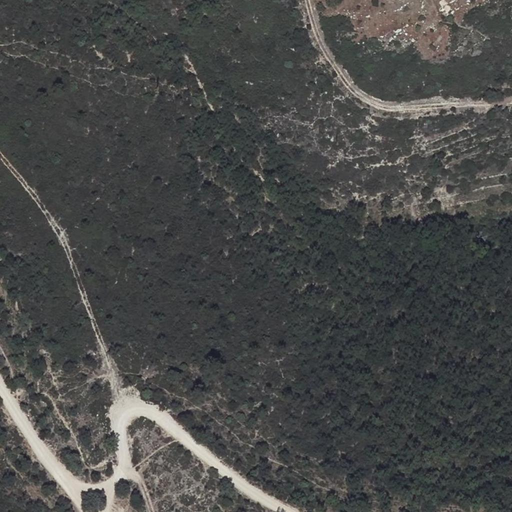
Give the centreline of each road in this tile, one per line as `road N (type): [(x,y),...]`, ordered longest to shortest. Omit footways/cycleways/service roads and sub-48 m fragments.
road 1 (track): [(0,390),(68,494),(85,497),(120,478),(128,453),(118,424),(133,411),(178,430),(277,511)]
road 2 (track): [(0,156),(63,233),(118,424)]
road 3 (track): [(307,0),(341,80),(362,96),(398,107),(511,97)]
